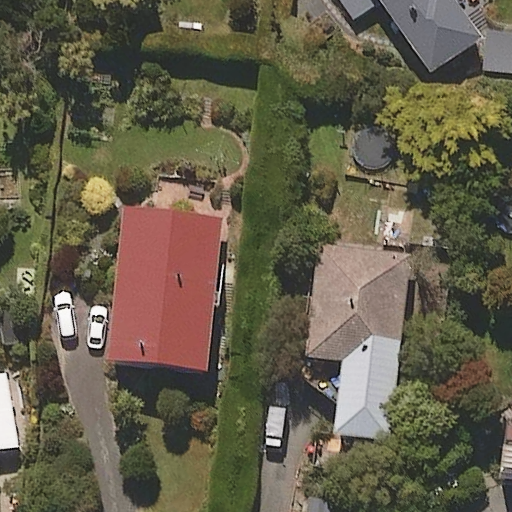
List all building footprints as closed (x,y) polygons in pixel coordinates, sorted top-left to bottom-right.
[(342,0),(355,17),(380,0),(382,0),(430,71),(481,37),(456,0),(342,0)] [(511,34),(488,33),(485,71),(511,73),(511,34)] [(403,136),(366,132),(363,165),(399,169),(403,136)] [(224,217),(126,207),(110,361),(209,371),(224,217)] [(410,252),(320,244),(309,356),(345,360),(338,435),(392,440),(410,252)] [(511,371),(510,371),(500,483),(511,483),(511,371)] [(0,374),(0,448),(16,447),(9,374),(0,374)]
